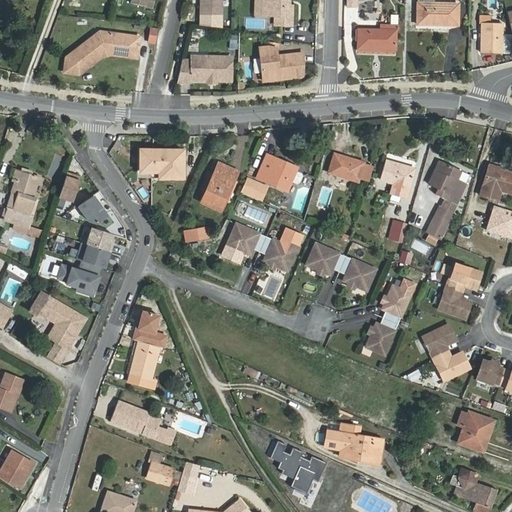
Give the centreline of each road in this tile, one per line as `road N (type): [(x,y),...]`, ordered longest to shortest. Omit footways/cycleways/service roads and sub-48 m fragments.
road 1 (track): [(293,511),(209,378),(168,278)]
road 2 (residential): [(53,509),(89,387),(143,262)]
road 3 (residential): [(91,109),(180,117),(332,106)]
road 4 (residential): [(143,262),(293,325),(313,323)]
road 5 (residential): [(143,262),(144,225),(99,155),(91,109)]
road 6 (residential): [(332,106),(478,104)]
